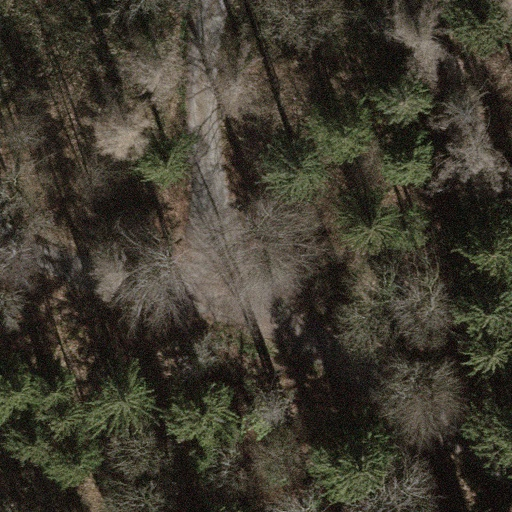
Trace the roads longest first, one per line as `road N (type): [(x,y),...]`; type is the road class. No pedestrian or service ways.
road 1 (track): [(252,300),(511,473)]
road 2 (track): [(216,0),(197,54),(216,208),(252,300)]
road 3 (track): [(252,300),(45,268),(0,242)]
